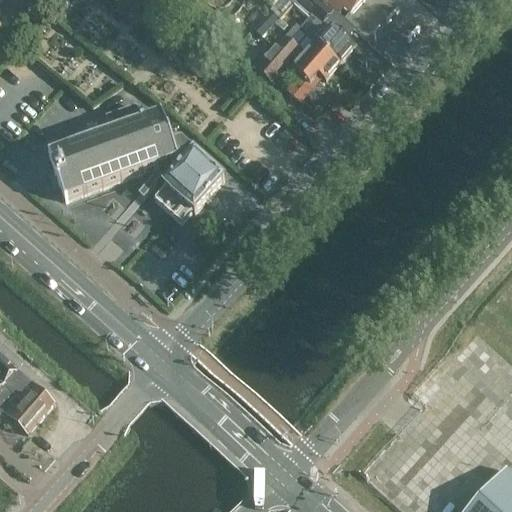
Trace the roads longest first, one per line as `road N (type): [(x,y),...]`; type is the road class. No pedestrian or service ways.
road 1 (tertiary): [(162,364),(494,0)]
road 2 (unclassified): [(283,476),(511,228)]
road 3 (unclassified): [(137,344),(130,298),(0,187)]
road 4 (tertiary): [(38,511),(162,364)]
road 5 (secondary): [(0,226),(137,344)]
road 6 (secondary): [(283,476),(162,364)]
road 7 (track): [(366,390),(471,484)]
